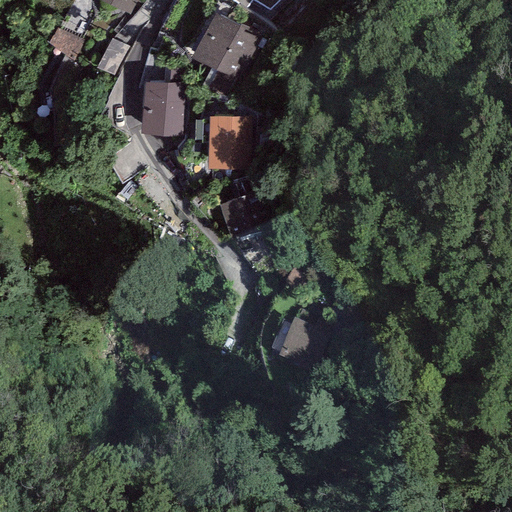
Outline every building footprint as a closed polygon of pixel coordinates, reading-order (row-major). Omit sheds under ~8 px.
[(138,0),(100,0),(130,15),(138,0)] [(280,0),(254,0),(270,10),(280,0)] [(266,41),(217,13),(191,58),(240,86),(266,41)] [(84,41),(57,28),(47,43),(64,54),(74,60),(84,41)] [(129,46),(111,38),(96,67),(114,76),(129,46)] [(74,60),(64,54),(46,93),(64,102),(81,66),(74,62),(74,60)] [(164,83),(145,81),(141,134),(182,136),(186,84),(187,65),(181,65),(165,64),(164,83)] [(246,117),(208,117),(208,170),(246,170),(246,117)] [(246,197),(220,205),(231,240),(264,230),(253,195),(246,197)] [(336,322),(299,306),(277,357),(315,373),(336,322)]
